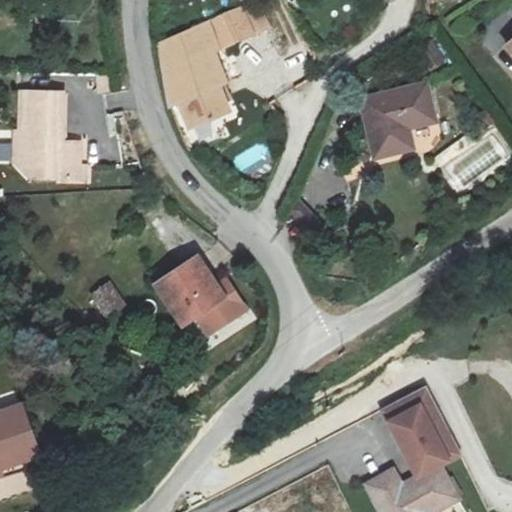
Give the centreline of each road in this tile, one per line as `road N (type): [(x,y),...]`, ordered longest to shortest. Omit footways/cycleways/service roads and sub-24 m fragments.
road 1 (unclassified): [(293,343),(294,304),(274,258),(202,194),(159,134),(142,81),(135,0)]
road 2 (residential): [(293,343),(329,334),(511,221)]
road 3 (unclassified): [(152,511),(293,343)]
